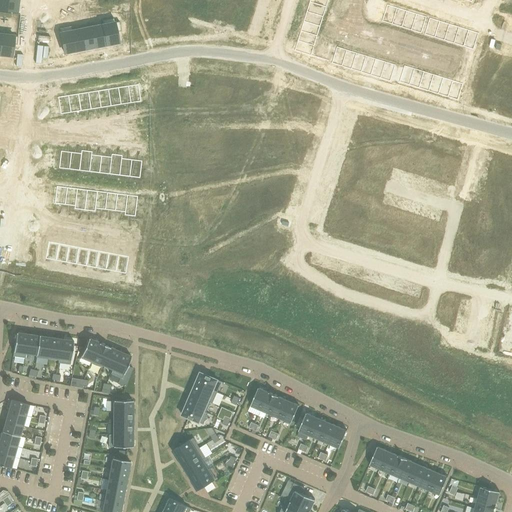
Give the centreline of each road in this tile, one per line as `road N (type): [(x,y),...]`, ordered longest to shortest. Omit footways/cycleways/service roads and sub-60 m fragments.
road 1 (residential): [(0,305),(108,323),(259,367),(360,419)]
road 2 (residential): [(352,89),(303,242),(511,300)]
road 3 (residential): [(35,78),(189,51),(272,60)]
road 4 (residential): [(352,89),(511,131)]
road 5 (residential): [(360,419),(511,480)]
road 6 (residential): [(35,78),(8,196)]
